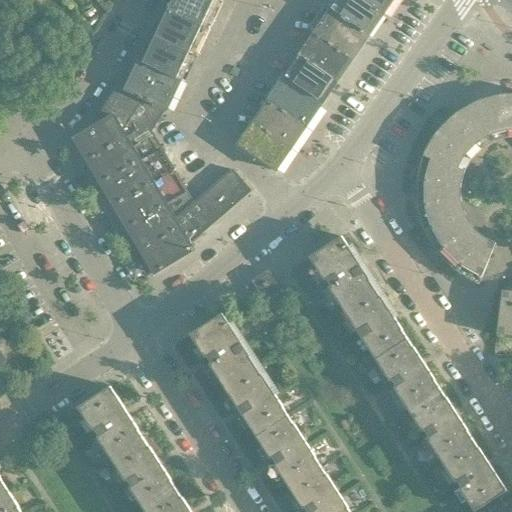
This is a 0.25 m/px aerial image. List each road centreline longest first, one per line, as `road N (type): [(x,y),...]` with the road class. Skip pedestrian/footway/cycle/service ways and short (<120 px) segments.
road 1 (residential): [(511,433),(339,168)]
road 2 (residential): [(139,332),(339,168)]
road 3 (residential): [(139,332),(22,147)]
road 4 (residential): [(252,511),(139,332)]
road 5 (residential): [(339,168),(460,0)]
road 6 (residential): [(22,147),(86,88),(133,0)]
road 7 (residential): [(0,424),(139,332)]
